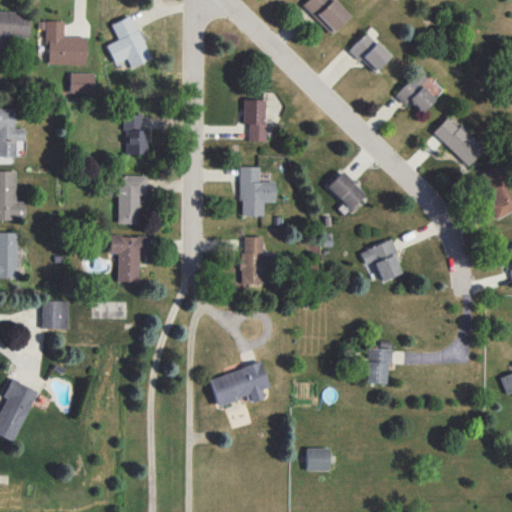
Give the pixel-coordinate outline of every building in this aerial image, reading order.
[(349,14),(334,0),(305,0),(301,5),(331,33),(349,14)] [(0,56),(2,57),(2,37),(29,37),(29,12),(0,11),(0,56)] [(151,58),(131,14),(111,23),(118,40),(106,45),(113,59),(124,54),(130,67),(151,58)] [(86,64),(86,36),(64,35),(64,20),(39,20),(39,28),(46,29),(46,63),(86,64)] [(389,55),(365,31),(349,49),(373,72),(389,55)] [(407,100),(421,113),(434,98),(420,85),(426,78),(418,70),(394,95),(404,104),(407,100)] [(94,72),(70,72),(69,92),(94,92),(94,72)] [(264,99),(242,99),(242,124),(248,124),(248,140),(264,140),(264,99)] [(14,108),(0,107),(0,155),(16,156),(16,140),(25,140),(25,127),(14,127),(14,108)] [(146,153),(147,129),(141,129),(142,113),(125,113),(124,153),(146,153)] [(448,115),(432,131),(467,165),(483,148),(448,115)] [(488,202),(495,218),(511,210),(511,192),(500,164),(481,172),(493,200),(488,202)] [(262,215),(262,201),(274,201),(275,181),(259,181),(259,166),(239,166),(239,214),(262,215)] [(15,171),(0,170),(0,218),(25,219),(25,201),(14,200),(15,171)] [(327,185),(343,202),(337,207),(344,214),(365,194),(342,170),(327,185)] [(116,222),(138,223),(138,194),(146,194),(147,175),(118,174),(116,222)] [(0,277),(15,278),(16,232),(0,231),(0,277)] [(116,253),(116,280),(138,281),(138,253),(145,254),(146,235),(108,234),(107,252),(116,253)] [(240,236),(241,283),(263,283),(262,236),(240,236)] [(402,272),(390,239),(359,251),(364,264),(374,261),(380,280),(402,272)] [(41,328),(67,328),(67,300),(42,300),(41,328)] [(390,363),(390,347),(365,346),(364,382),(384,383),(385,363),(390,363)] [(267,386),(260,361),(208,377),(216,405),(248,395),(250,401),(263,398),(260,388),(267,386)] [(511,391),(511,383),(509,373),(500,376),(506,394),(511,391)] [(6,396),(0,410),(0,434),(13,441),(36,389),(10,378),(3,395),(6,396)] [(329,447),(306,447),(306,469),(329,470),(329,447)]
